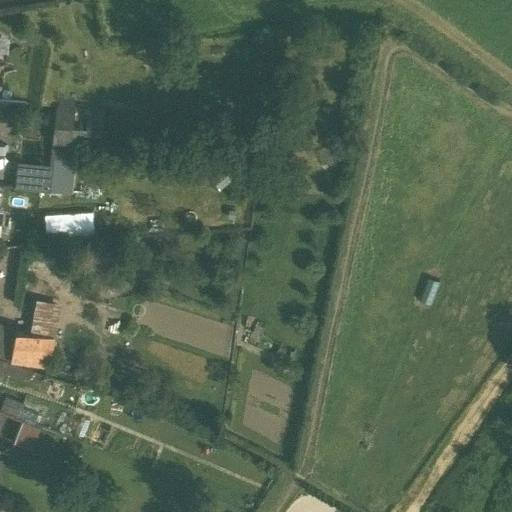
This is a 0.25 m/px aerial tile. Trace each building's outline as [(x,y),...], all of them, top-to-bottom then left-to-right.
[(89,101),(87,120),(104,122),(105,103),(89,101)] [(75,103),(57,102),(53,138),(71,139),(75,103)] [(52,166),(18,163),(16,186),(50,189),(52,166)] [(92,226),(91,210),(43,211),(43,228),(92,226)] [(33,332),(53,335),(58,307),(38,303),(33,332)] [(15,333),(0,327),(0,351),(11,355),(15,333)] [(33,332),(16,328),(15,333),(11,355),(47,365),(53,335),(33,332)] [(34,368),(7,360),(3,371),(30,379),(34,368)] [(23,402),(5,395),(0,409),(18,416),(21,408),(23,402)] [(37,415),(21,408),(18,416),(23,418),(33,423),(37,415)] [(33,423),(23,418),(14,440),(33,447),(41,426),(33,423)]
